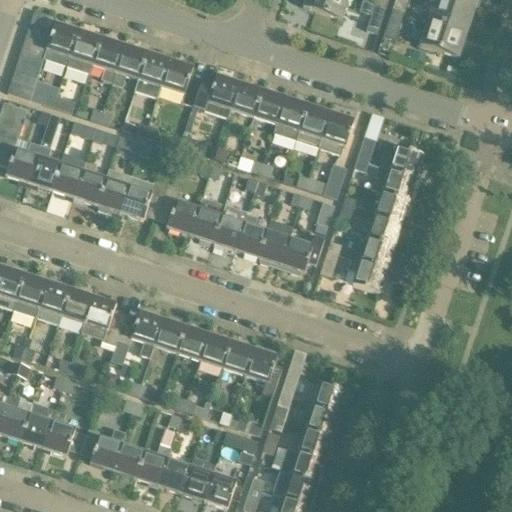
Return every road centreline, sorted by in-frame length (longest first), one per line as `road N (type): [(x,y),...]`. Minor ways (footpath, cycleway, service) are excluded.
road 1 (residential): [(412,366),(0,230)]
road 2 (residential): [(488,124),(253,53)]
road 3 (residential): [(412,366),(477,154)]
road 4 (residential): [(253,53),(85,0)]
road 5 (residential): [(368,511),(412,366)]
